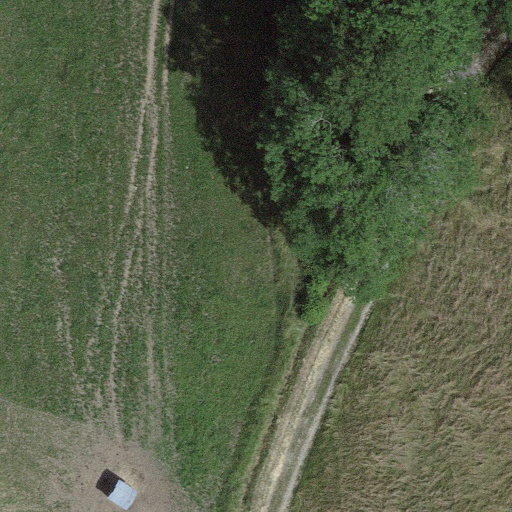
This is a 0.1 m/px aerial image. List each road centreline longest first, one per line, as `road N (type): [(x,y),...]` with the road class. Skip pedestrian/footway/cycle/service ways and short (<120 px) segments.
road 1 (track): [(432,0),(396,171),(258,511)]
road 2 (track): [(396,171),(496,27),(511,19)]
